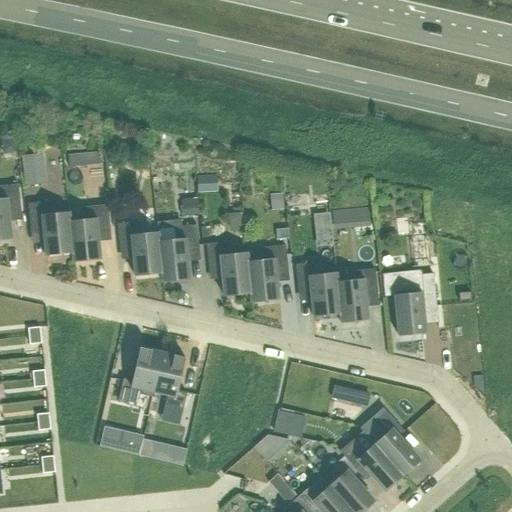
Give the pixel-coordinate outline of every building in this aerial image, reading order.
[(55,172),(53,142),(37,143),(38,159),(50,158),(50,167),(40,167),(41,173),(55,172)] [(18,180),(40,179),(38,154),(17,155),(18,180)] [(79,154),(67,155),(68,168),(81,166),(79,154)] [(0,240),(12,240),(9,216),(21,215),(18,185),(0,186),(0,240)] [(51,202),(28,204),(31,234),(43,233),(46,257),(72,254),(73,254),(69,221),(70,221),(69,212),(52,214),(51,202)] [(70,221),(69,221),(73,254),(72,254),(73,263),(101,260),(98,236),(110,235),(107,205),(85,207),(86,219),(70,221)] [(347,209),(332,211),(333,229),(349,228),(347,209)] [(140,222),(117,225),(120,254),(132,253),(135,277),(161,274),(162,274),(158,241),(159,241),(158,232),(141,234),(140,222)] [(159,241),(158,241),(162,274),(161,274),(162,283),(190,280),(187,256),(199,255),(196,225),(174,228),(175,240),(159,241)] [(329,234),(315,236),(316,245),(330,244),(329,234)] [(229,242),(206,245),(209,275),(221,273),(224,297),(250,294),(251,294),(248,262),(247,253),(230,254),(229,242)] [(248,262),(251,294),(250,294),(251,303),(279,300),(276,277),(288,276),(285,246),(263,248),(264,260),(248,262)] [(318,263),(295,265),(298,295),(310,294),(313,317),(339,315),(340,314),(337,282),(336,273),(319,275),(318,263)] [(337,282),(340,314),(339,315),(340,323),(368,321),(366,297),(377,296),(374,266),(352,268),(353,280),(337,282)] [(383,274),(382,274),(384,297),(394,296),(398,337),(426,334),(424,310),(436,309),(437,309),(433,274),(418,275),(383,279),(383,274)] [(40,328),(28,329),(29,337),(41,336),(40,328)] [(69,341),(65,359),(71,360),(66,384),(90,389),(102,339),(77,333),(75,342),(69,341)] [(41,336),(29,337),(29,345),(42,344),(41,336)] [(123,379),(118,400),(137,404),(139,394),(153,397),(154,393),(153,393),(162,353),(140,347),(132,381),(123,379)] [(162,353),(153,393),(154,393),(167,396),(165,405),(183,410),(187,393),(177,391),(185,358),(162,353)] [(306,391),(311,368),(291,363),(286,386),(306,391)] [(211,388),(205,418),(219,421),(220,418),(244,424),(250,401),(255,402),(259,384),(253,383),(256,374),(230,368),(225,391),(211,388)] [(44,371),(32,372),(33,380),(45,379),(44,371)] [(106,378),(94,375),(91,389),(90,389),(90,392),(102,394),(106,378)] [(45,379),(33,380),(34,388),(46,387),(45,379)] [(334,387),(332,398),(366,406),(368,395),(334,387)] [(384,409),(371,421),(381,433),(371,441),(374,445),(402,476),(419,461),(398,437),(404,432),(384,409)] [(280,411),(275,433),(290,436),(294,414),(280,411)] [(49,414),(37,415),(37,423),(50,422),(49,414)] [(50,422),(37,423),(38,431),(50,430),(50,422)] [(103,428),(98,447),(122,452),(127,434),(103,428)] [(362,432),(340,451),(344,456),(346,459),(358,472),(364,467),(385,491),(402,476),(374,445),(371,441),(362,432)] [(143,440),(139,456),(153,459),(157,444),(143,440)] [(260,442),(254,447),(265,460),(272,455),(260,442)] [(177,448),(173,464),(183,466),(187,451),(177,448)] [(336,474),(326,483),(351,511),(361,511),(373,502),(352,478),(358,472),(346,459),(344,456),(330,468),(336,474)] [(53,457),(41,458),(42,466),(54,465),(53,457)] [(54,465),(42,466),(43,474),(55,473),(54,465)] [(314,489),(301,501),(311,511),(313,511),(318,508),(321,511),(351,511),(326,483),(325,483),(329,487),(319,495),(314,489)] [(288,485),(277,495),(287,506),(298,497),(288,485)] [(287,511),(311,511),(301,501),(298,497),(285,509),(287,511)]
